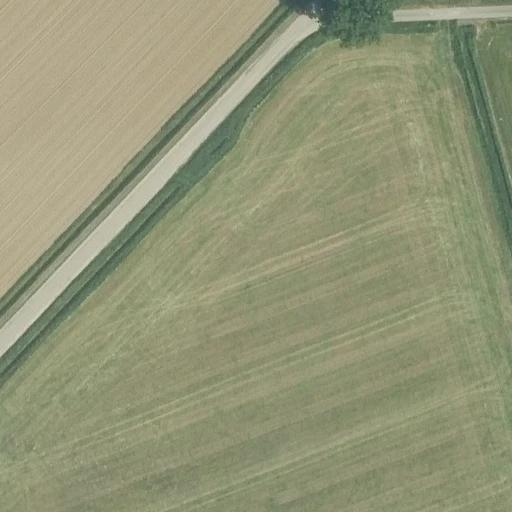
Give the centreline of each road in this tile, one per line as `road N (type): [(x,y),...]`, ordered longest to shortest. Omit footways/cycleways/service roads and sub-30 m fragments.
road 1 (unclassified): [(0,352),(322,18)]
road 2 (unclassified): [(322,18),(511,8)]
